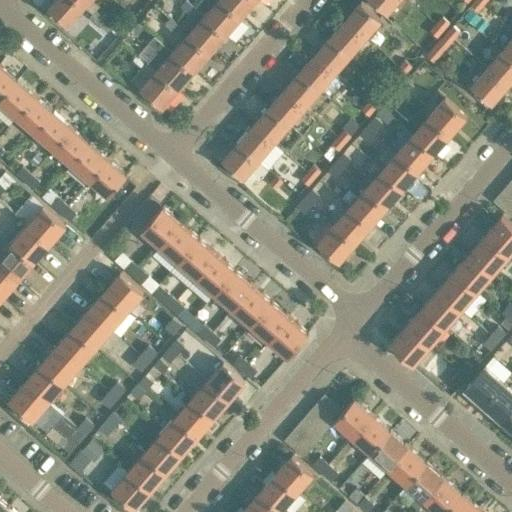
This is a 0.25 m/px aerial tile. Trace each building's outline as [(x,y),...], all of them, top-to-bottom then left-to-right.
[(79,0),(52,0),(47,6),(67,23),(84,4),(79,0)] [(188,0),(182,0),(179,4),(189,13),(196,6),(194,5),(188,0)] [(198,0),(194,5),(196,6),(204,13),(226,33),(242,15),(224,0),(198,0)] [(224,0),(242,15),(254,0),(224,0)] [(360,0),(359,0),(344,18),(364,35),(380,17),(360,0)] [(375,0),(386,9),(393,0),(375,0)] [(484,3),(479,0),(473,0),(471,3),(478,10),(484,3)] [(89,15),(98,23),(104,16),(95,8),(89,15)] [(488,24),(471,9),(464,17),(481,32),(488,24)] [(204,13),(188,31),(210,51),(226,33),(204,13)] [(442,14),(435,22),(443,28),(450,21),(442,14)] [(180,24),(170,15),(164,23),(173,32),(180,24)] [(113,24),(104,16),(98,23),(104,29),(107,31),(113,24)] [(344,18),(329,35),(349,52),(364,35),(344,18)] [(443,28),(435,22),(429,29),(437,36),(437,35),(443,28)] [(129,31),(135,37),(143,29),(137,23),(129,31)] [(453,24),(446,31),(454,37),(461,30),(453,24)] [(188,31),(172,49),(194,69),(210,51),(188,31)] [(446,31),(440,38),(448,44),(454,37),(446,31)] [(154,34),(148,41),(157,49),(148,60),(149,60),(149,61),(156,67),(179,87),(194,69),(172,49),(164,43),(154,34)] [(329,35),(314,52),(334,69),(349,52),(329,35)] [(511,35),(501,48),(511,57),(511,35)] [(511,57),(501,48),(486,65),(506,83),(511,75),(511,57)] [(138,51),(132,59),(143,68),(149,61),(149,60),(148,60),(138,51)] [(314,52),(299,70),(318,87),(334,69),(314,52)] [(398,65),(405,71),(412,64),(404,58),(398,65)] [(143,68),(133,80),(140,86),(162,105),(179,87),(156,67),(149,61),(143,68)] [(0,97),(17,78),(0,63),(0,97)] [(399,79),(405,71),(398,65),(392,73),(399,79)] [(486,65),(470,83),(490,101),(506,83),(486,65)] [(299,70),(284,87),(303,104),(318,87),(299,70)] [(0,100),(17,115),(35,94),(17,78),(0,97),(0,100)] [(406,78),(398,87),(407,95),(415,86),(406,78)] [(284,87),(268,104),(288,122),(303,104),(284,87)] [(398,87),(391,96),(399,103),(407,95),(398,87)] [(367,100),(375,107),(382,99),(374,92),(367,100)] [(53,109),(35,94),(17,115),(35,130),(53,109)] [(444,96),(428,114),(448,132),(465,114),(444,96)] [(368,114),(375,107),(367,100),(361,107),(368,114)] [(268,104),(253,122),(273,139),(288,122),(268,104)] [(53,146),(71,125),(53,109),(35,130),(53,146)] [(433,150),(448,132),(428,114),(412,132),(433,150)] [(374,115),(367,123),(375,131),(383,123),(374,115)] [(253,122),(238,139),(258,156),(273,139),(253,122)] [(375,131),(367,123),(359,132),(367,140),(375,131)] [(89,141),(71,125),(53,146),(71,162),(89,141)] [(337,135),(345,141),(351,134),(343,127),(337,135)] [(417,168),(433,150),(412,132),(396,150),(417,168)] [(339,148),(345,141),(337,135),(331,142),(339,148)] [(267,165),(257,157),(258,156),(238,139),(222,157),(242,174),(242,175),(251,183),(267,165)] [(89,178),(107,157),(89,141),(71,162),(89,178)] [(401,186),(417,168),(396,150),(380,168),(401,186)] [(342,151),(335,160),(344,167),(351,159),(342,151)] [(126,173),(107,157),(89,178),(108,194),(126,173)] [(344,167),(335,160),(328,168),(337,176),(344,167)] [(321,169),(320,168),(313,162),(307,169),(315,176),(321,169)] [(24,179),(32,171),(23,163),(15,172),(24,179)] [(385,204),(401,186),(380,168),(365,186),(385,204)] [(308,183),(315,176),(307,169),(301,177),(308,183)] [(41,179),(32,171),(24,179),(33,187),(41,179)] [(289,205),(298,193),(275,173),(269,180),(276,186),(274,188),(284,196),(281,198),(280,197),(271,207),(281,216),(290,206),(289,205)] [(511,184),(508,181),(500,190),(511,200),(511,184)] [(370,222),(385,204),(365,186),(349,204),(370,222)] [(311,187),(304,196),(312,203),(320,195),(311,187)] [(511,200),(500,190),(492,199),(511,216),(511,215),(511,200)] [(59,195),(52,203),(60,211),(68,202),(59,195)] [(312,203),(304,196),(296,204),(305,212),(312,203)] [(68,202),(60,211),(69,218),(77,210),(68,202)] [(43,203),(26,222),(50,243),(66,224),(43,203)] [(141,228),(160,244),(181,220),(162,204),(141,228)] [(354,240),(370,222),(349,204),(333,222),(354,240)] [(511,222),(501,213),(485,232),(509,253),(511,249),(511,222)] [(160,244),(178,260),(199,236),(181,220),(160,244)] [(26,222),(10,240),(34,261),(50,243),(26,222)] [(338,259),(354,240),(333,222),(317,240),(338,259)] [(493,271),(509,253),(485,232),(469,250),(493,271)] [(0,263),(18,279),(34,261),(10,240),(3,234),(0,238),(0,263)] [(178,260),(196,276),(217,252),(199,236),(178,260)] [(469,250),(453,268),(477,289),(493,271),(469,250)] [(235,267),(217,252),(196,276),(215,291),(235,267)] [(133,274),(140,265),(132,258),(124,266),(133,274)] [(0,263),(0,295),(2,297),(18,279),(0,263)] [(149,273),(140,265),(133,274),(142,281),(149,273)] [(215,291),(233,307),(254,283),(235,267),(215,291)] [(453,268),(437,286),(461,307),(477,289),(453,268)] [(120,270),(103,289),(126,309),(143,290),(120,270)] [(254,283),(233,307),(251,323),(272,299),(254,283)] [(446,325),(461,307),(437,286),(422,304),(446,325)] [(103,289),(87,307),(111,327),(126,309),(103,289)] [(161,298),(169,305),(176,297),(168,289),(161,298)] [(185,304),(176,297),(169,305),(178,313),(185,304)] [(290,315),(272,299),(251,323),(269,339),(290,315)] [(446,325),(422,304),(406,323),(430,343),(446,325)] [(87,307),(72,325),(95,345),(111,327),(87,307)] [(164,325),(173,332),(181,323),(172,315),(164,325)] [(269,339),(288,355),(309,331),(290,315),(269,339)] [(204,321),(197,329),(205,337),(213,329),(204,321)] [(430,343),(406,323),(389,341),(413,362),(430,343)] [(497,324),(489,332),(498,340),(506,331),(497,324)] [(72,325),(56,343),(79,363),(95,345),(72,325)] [(205,337),(214,344),(221,336),(213,329),(205,337)] [(491,348),(498,340),(489,332),(482,341),(491,348)] [(177,337),(169,345),(178,352),(185,344),(177,337)] [(56,343),(40,361),(63,381),(79,363),(56,343)] [(148,343),(140,352),(149,360),(157,351),(148,343)] [(178,352),(169,345),(162,354),(170,361),(178,352)] [(133,361),(142,369),(149,360),(140,352),(133,361)] [(240,353),(233,361),(242,368),(249,360),(240,353)] [(155,363),(163,371),(169,365),(160,357),(155,363)] [(221,360),(205,378),(227,397),(243,378),(221,360)] [(257,368),(249,360),(242,368),(250,376),(257,368)] [(458,369),(466,376),(474,367),(466,360),(458,369)] [(40,361),(24,379),(47,399),(63,381),(40,361)] [(146,373),(153,379),(161,370),(154,364),(146,373)] [(483,364),(463,387),(482,403),(502,380),(483,364)] [(459,384),(466,376),(458,369),(451,377),(459,384)] [(145,373),(137,382),(146,389),(154,380),(153,379),(146,373),(145,373)] [(205,378),(189,396),(211,415),(227,397),(205,378)] [(8,397),(8,398),(31,418),(32,417),(42,425),(48,430),(52,425),(66,437),(60,444),(69,452),(78,442),(86,433),(77,424),(63,413),(47,399),(24,379),(8,397)] [(118,396),(126,387),(117,379),(109,388),(118,396)] [(511,389),(502,380),(482,403),(500,419),(511,405),(511,389)] [(146,389),(137,382),(130,390),(138,397),(146,389)] [(110,405),(118,396),(109,388),(101,397),(110,405)] [(323,392),(315,401),(335,419),(342,409),(324,393),(323,392)] [(189,396),(174,414),(195,433),(211,415),(189,396)] [(335,419),(335,420),(352,436),(372,413),(353,397),(342,409),(335,419)] [(315,401),(306,410),(327,429),(335,420),(335,419),(315,401)] [(511,405),(500,419),(511,429),(511,405)] [(114,409),(106,418),(114,425),(122,417),(114,409)] [(306,410),(298,420),(319,438),(327,429),(306,410)] [(372,413),(352,436),(370,451),(389,429),(372,413)] [(174,414),(158,432),(180,451),(195,433),(174,414)] [(85,415),(77,424),(86,433),(94,423),(85,415)] [(114,425),(106,418),(99,426),(107,434),(114,425)] [(298,420),(290,429),(311,447),(319,438),(298,420)] [(290,429),(282,438),(303,456),(311,447),(290,429)] [(370,451),(362,460),(380,476),(388,467),(408,445),(389,429),(370,451)] [(143,450),(142,450),(164,469),(180,451),(158,432),(143,450)] [(92,436),(69,461),(80,471),(91,458),(102,445),(92,436)] [(408,445),(388,467),(406,483),(426,460),(408,445)] [(137,457),(127,469),(148,487),(164,469),(142,450),(137,457)] [(274,472),(294,490),(311,472),(290,454),(274,472)] [(312,463),(321,471),(329,462),(320,454),(312,463)] [(426,460),(406,483),(416,492),(409,501),(417,507),(424,499),(444,476),(426,460)] [(120,462),(103,481),(111,487),(119,495),(132,506),(148,487),(127,469),(120,462)] [(321,471),(330,479),(338,470),(329,462),(321,471)] [(279,508),(294,490),(274,472),(258,490),(279,508)] [(444,476),(424,499),(432,506),(438,511),(444,511),(462,492),(444,476)] [(357,502),(365,493),(356,486),(348,495),(357,502)] [(258,490),(242,508),(246,511),(275,511),(279,508),(258,490)] [(462,492),(444,511),(476,511),(480,508),(462,492)] [(374,502),(365,493),(357,502),(366,511),(374,502)] [(0,496),(0,511),(9,504),(0,496)] [(337,508),(341,511),(347,511),(353,506),(345,498),(337,508)]
